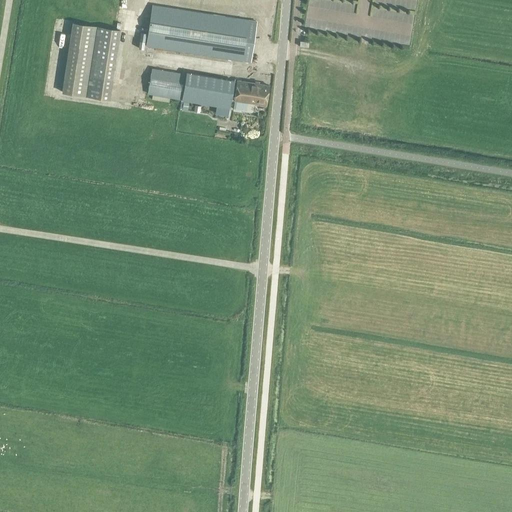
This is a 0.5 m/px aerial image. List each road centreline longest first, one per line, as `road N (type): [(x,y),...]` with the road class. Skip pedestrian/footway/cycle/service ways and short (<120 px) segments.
road 1 (tertiary): [(242,511),(287,0)]
road 2 (track): [(0,228),(289,272)]
